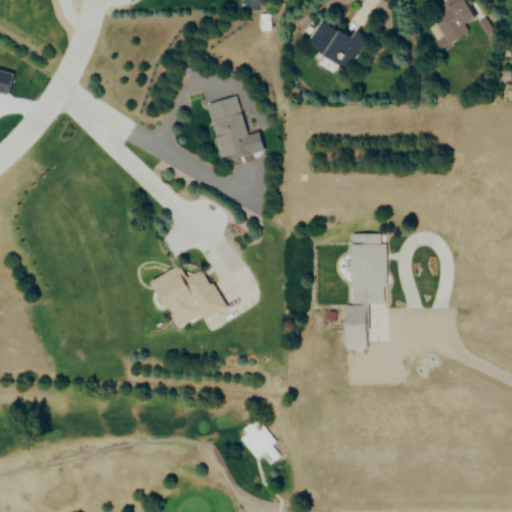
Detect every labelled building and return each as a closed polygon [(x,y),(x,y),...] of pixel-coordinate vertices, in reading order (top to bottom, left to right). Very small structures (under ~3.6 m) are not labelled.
[(473,17),(462,0),(442,0),(441,1),(445,8),(429,17),(445,44),(466,31),(462,24),(473,17)] [(302,48),(345,69),(361,37),(349,30),(346,36),(316,21),(302,48)] [(206,123),(216,158),(246,149),(236,115),(206,123)] [(340,350),(361,349),(361,304),(382,304),(382,243),(378,243),(378,234),(345,234),(346,306),(339,306),(340,350)] [(221,311),(202,270),(182,278),(177,267),(147,281),(170,334),(221,311)] [(255,460),(264,452),(272,462),(282,454),(257,422),(237,437),(255,460)]
